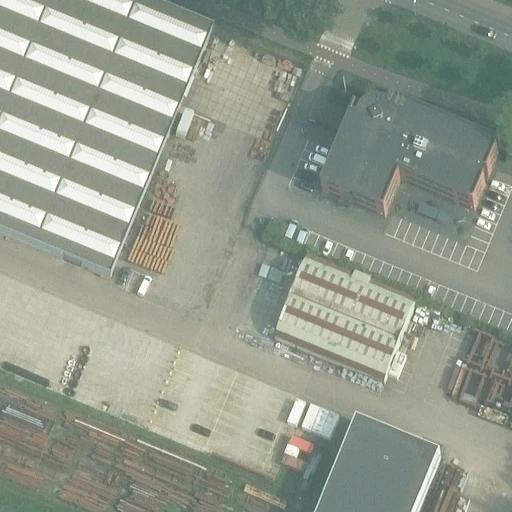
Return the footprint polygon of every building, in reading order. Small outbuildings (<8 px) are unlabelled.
[(0,0),(0,235),(109,280),(212,31),(137,0),(0,0)] [(357,125),(351,122),(345,137),(322,193),(385,220),(400,183),(474,213),(485,186),(488,179),(498,155),(499,151),(500,151),(500,150),(391,105),(389,111),(386,110),(382,108),(378,108),(374,108),(370,110),(367,111),(363,114),(361,117),(359,121),(357,125)] [(275,341),(384,386),(417,304),(370,285),(371,283),(356,277),(355,278),(308,259),(275,341)] [(0,363),(27,373),(44,323),(17,313),(0,363)] [(52,359),(40,355),(34,379),(73,389),(85,345),(58,338),(52,359)] [(321,511),(419,511),(441,460),(357,425),(321,511)]
